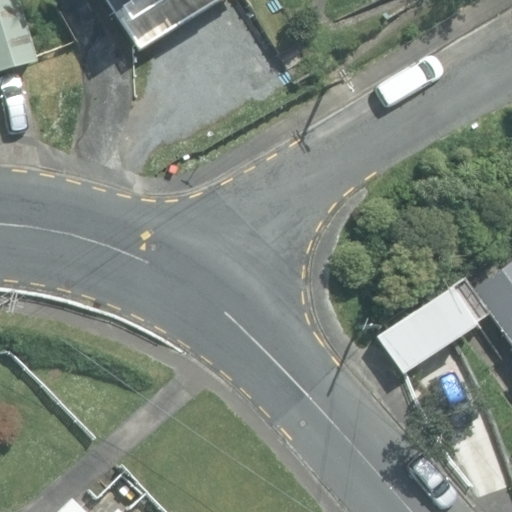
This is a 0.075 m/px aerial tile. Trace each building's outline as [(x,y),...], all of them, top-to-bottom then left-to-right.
[(0,0),(0,65),(27,59),(10,0),(0,0)] [(99,0),(135,56),(222,0),(99,0)] [(511,378),(509,380),(511,384),(511,261),(468,291),(511,356),(511,378)] [(369,339),(402,371),(460,335),(437,297),(369,339)] [(96,494),(112,511),(121,511),(140,494),(119,472),(96,494)] [(112,511),(109,509),(106,511),(75,511),(64,500),(51,511),(112,511)]
